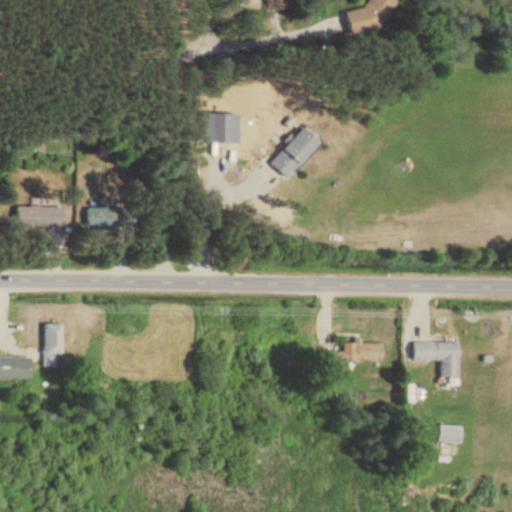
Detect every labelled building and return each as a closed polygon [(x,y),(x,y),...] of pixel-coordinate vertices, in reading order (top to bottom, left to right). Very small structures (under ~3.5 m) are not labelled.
[(362,38),(390,0),(358,0),(342,23),(362,38)] [(314,141),(298,126),(264,160),(280,175),(314,141)] [(59,204),(12,204),(12,224),(59,224),(59,204)] [(58,355),(58,323),(40,323),(40,366),(53,366),(53,355),(58,355)] [(409,359),(437,359),(437,376),(455,376),(455,340),(409,340),(409,359)] [(378,359),(378,341),(345,341),(345,359),(378,359)] [(28,355),(0,355),(0,377),(28,378),(28,355)] [(435,442),(457,442),(457,424),(435,424),(435,442)]
